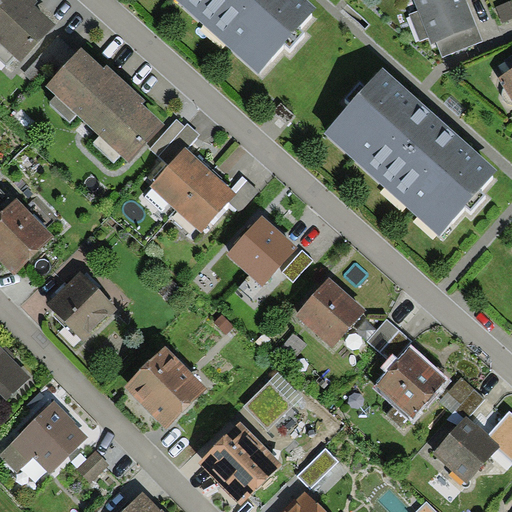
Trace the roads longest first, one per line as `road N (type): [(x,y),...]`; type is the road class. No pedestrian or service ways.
road 1 (residential): [(94,0),(511,373)]
road 2 (residential): [(196,511),(0,311)]
